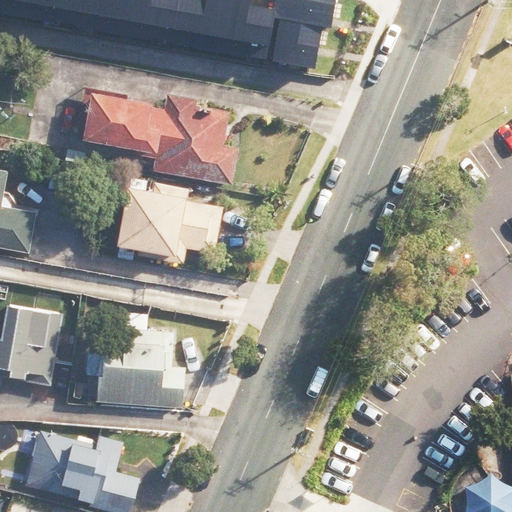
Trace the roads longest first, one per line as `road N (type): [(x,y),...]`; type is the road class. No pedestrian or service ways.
road 1 (tertiary): [(229,511),(442,0)]
road 2 (unknown): [(502,317),(479,201),(511,166)]
